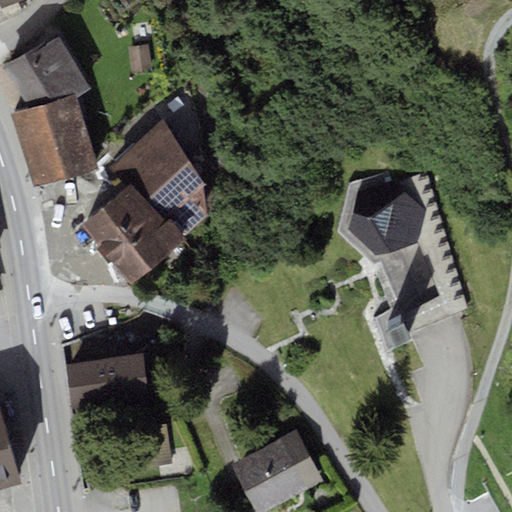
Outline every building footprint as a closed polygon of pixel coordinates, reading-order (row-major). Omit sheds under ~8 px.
[(45,40),(6,65),(31,108),(12,113),(35,188),(99,168),(77,96),(91,88),(59,36),(48,43),(45,40)] [(148,45),(130,47),(133,71),(152,68),(148,45)] [(163,120),(111,169),(127,185),(132,181),(181,238),(208,216),(205,182),(163,120)] [(350,183),(339,232),(374,266),(392,309),(375,318),(388,352),(414,340),(410,332),(466,308),(427,171),(392,184),(389,171),(350,183)] [(127,185),(81,224),(132,284),(183,240),(181,238),(132,181),(127,185)] [(140,353),(67,364),(73,403),(146,393),(140,353)] [(0,488),(21,483),(0,408),(0,488)] [(167,425),(130,430),(135,467),(172,462),(167,425)] [(295,429),(231,464),(257,511),(266,511),(324,480),(295,429)]
